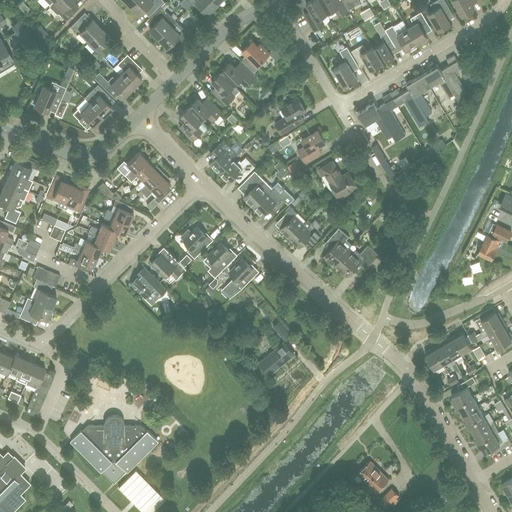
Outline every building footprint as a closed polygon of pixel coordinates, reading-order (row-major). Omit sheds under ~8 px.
[(72,0),(53,0),(62,9),(63,9),(64,11),(60,15),(66,20),(75,11),(70,5),(74,1),(72,0)] [(153,11),(163,1),(162,0),(136,0),(131,5),(140,14),(148,6),(153,11)] [(218,3),(214,0),(186,0),(194,8),(198,4),(208,13),(218,3)] [(319,17),(327,13),(319,0),(311,0),(306,3),(310,10),(304,14),(314,30),(324,24),(319,17)] [(348,10),(342,0),(319,0),(327,13),(334,9),(338,16),(348,10)] [(358,0),(342,0),(348,10),(360,3),(358,0)] [(438,30),(450,23),(443,12),(450,8),(444,0),(436,0),(430,4),(433,10),(428,13),(438,30)] [(477,1),(476,0),(452,0),(462,16),(474,9),(471,5),(477,1)] [(176,21),(172,17),(161,6),(152,15),(157,21),(149,29),(158,38),(172,25),(176,21)] [(414,24),(407,28),(417,43),(427,37),(420,26),(427,22),(421,11),(410,18),(414,24)] [(87,40),(100,27),(92,19),(87,24),(84,22),(83,23),(78,18),(70,27),(75,32),(77,29),(79,31),(79,32),(87,40)] [(181,34),(172,25),(158,38),(167,48),(176,39),(181,45),(191,36),(185,30),(181,34)] [(417,43),(407,28),(398,34),(392,25),(385,30),(386,32),(393,44),(398,41),(399,43),(403,43),(406,49),(417,43)] [(111,44),(106,39),(109,36),(100,27),(87,40),(86,41),(95,50),(93,53),(98,58),(111,44)] [(8,36),(15,46),(23,41),(16,31),(8,36)] [(393,44),(386,32),(380,36),(383,41),(373,48),(381,62),(382,64),(393,57),(387,47),(393,44)] [(0,72),(16,63),(2,40),(0,40),(0,72)] [(263,63),(263,61),(262,60),(269,53),(260,43),(257,46),(252,40),(242,50),(249,57),(244,63),(253,72),(263,63)] [(381,62),(373,48),(372,46),(366,49),(363,44),(351,51),(358,62),(364,59),(370,69),(381,62)] [(344,87),(357,79),(350,68),(357,64),(347,47),(339,51),(346,61),(333,69),(344,87)] [(124,70),(119,75),(132,87),(141,78),(132,69),(137,64),(127,54),(117,64),(124,70)] [(432,67),(421,74),(429,86),(439,81),(449,98),(455,95),(458,100),(468,94),(454,72),(461,67),(454,55),(446,59),(449,64),(440,69),(437,64),(432,67)] [(254,76),(244,66),(239,62),(235,67),(230,62),(221,71),(234,85),(239,80),(245,86),(254,76)] [(240,90),(234,85),(221,71),(211,81),(216,86),(212,90),(226,105),(235,95),(240,90)] [(132,87),(119,75),(115,79),(112,76),(107,81),(98,72),(93,77),(106,89),(111,84),(123,97),(132,87)] [(420,92),(429,86),(421,74),(406,83),(409,88),(400,93),(397,89),(390,93),(397,105),(404,101),(419,126),(429,121),(426,116),(432,112),(420,92)] [(59,103),(61,99),(66,88),(51,81),(48,87),(43,85),(40,92),(38,92),(36,97),(37,98),(34,105),(47,111),(51,102),(53,101),(59,103)] [(98,94),(89,103),(103,117),(112,107),(103,98),(107,94),(97,84),(92,89),(98,94)] [(390,110),(397,105),(390,93),(382,98),(385,102),(376,107),(373,102),(357,112),(358,112),(365,125),(375,119),(387,139),(393,136),(395,141),(405,135),(390,110)] [(222,112),(211,102),(207,97),(202,102),(197,97),(188,107),(202,120),(206,115),(212,121),(222,112)] [(281,133),(286,130),(303,120),(300,114),(306,110),(298,97),(281,108),(286,117),(275,123),(281,133)] [(61,99),(59,103),(54,114),(61,117),(67,102),(61,99)] [(103,117),(89,103),(80,111),(77,108),(72,113),(78,120),(83,115),(94,126),(103,117)] [(210,128),(202,120),(188,107),(179,116),(184,121),(179,126),(193,140),(198,135),(202,135),(210,128)] [(230,118),(237,124),(241,119),(234,113),(230,118)] [(315,149),(325,143),(318,131),(302,140),(305,146),(298,150),(305,163),(318,155),(315,149)] [(223,139),(214,149),(209,154),(213,159),(208,164),(214,170),(215,168),(219,172),(233,158),(228,154),(233,149),(223,139)] [(390,178),(395,175),(376,144),(371,147),(390,178)] [(128,178),(146,160),(138,152),(126,164),(131,168),(124,175),(128,178)] [(237,163),(233,158),(219,172),(228,181),(237,172),(243,178),(256,165),(247,156),(241,162),(239,160),(237,163)] [(15,159),(10,170),(26,178),(31,167),(37,169),(39,164),(28,159),(26,164),(15,159)] [(142,179),(154,167),(146,160),(128,178),(131,181),(137,175),(142,179)] [(294,161),(287,167),(294,175),(301,169),(294,161)] [(332,161),(318,170),(322,176),(325,174),(330,182),(330,183),(334,190),(331,191),(335,197),(337,196),(338,197),(357,186),(349,171),(341,176),(332,161)] [(140,196),(163,173),(158,168),(156,170),(154,167),(142,179),(146,184),(137,193),(140,196)] [(32,180),(26,178),(10,170),(5,180),(28,190),(32,180)] [(252,188),(244,197),(253,206),(267,192),(272,187),(266,182),(257,173),(256,172),(246,182),(247,183),(252,188)] [(169,183),(166,180),(169,178),(163,173),(140,196),(143,193),(146,197),(152,190),(157,195),(153,198),(158,203),(166,194),(162,190),(169,183)] [(52,184),(46,197),(52,200),(53,197),(62,200),(59,206),(61,207),(71,184),(60,179),(57,187),(52,184)] [(23,200),(28,190),(5,180),(1,190),(23,200)] [(104,194),(109,196),(113,193),(102,182),(97,187),(104,194)] [(71,184),(61,207),(66,209),(68,203),(75,206),(73,209),(79,212),(85,199),(79,196),(82,189),(71,184)] [(267,192),(253,206),(262,215),(271,206),(276,211),(286,202),(272,187),(267,192)] [(20,205),(23,200),(1,190),(0,192),(0,202),(9,207),(7,212),(18,217),(20,211),(13,208),(14,205),(17,207),(20,205)] [(115,191),(113,193),(109,196),(115,199),(118,200),(121,197),(115,191)] [(511,196),(508,194),(502,206),(511,210),(511,196)] [(126,204),(118,200),(115,199),(113,205),(117,207),(115,212),(107,209),(105,213),(129,223),(133,213),(124,209),(126,204)] [(287,221),(280,228),(289,237),(303,224),(294,215),(296,212),(293,209),(296,205),(292,201),(288,205),(289,206),(285,210),(287,211),(286,212),(282,216),(287,221)] [(15,223),(18,217),(7,212),(4,218),(15,223)] [(129,223),(105,213),(103,217),(111,221),(109,226),(117,230),(124,233),(129,223)] [(303,224),(289,237),(299,246),(303,242),(307,246),(306,248),(307,248),(312,243),(322,233),(317,228),(321,224),(315,219),(312,223),(308,219),(303,224)] [(54,225),(59,227),(65,229),(71,227),(56,220),(54,225)] [(5,235),(8,230),(12,232),(15,226),(4,221),(1,227),(0,226),(0,238),(11,243),(13,239),(5,235)] [(113,240),(117,230),(109,226),(102,223),(99,229),(91,225),(89,230),(113,240)] [(482,243),(478,253),(491,259),(497,247),(500,240),(498,239),(498,237),(506,241),(511,231),(497,224),(491,236),(487,234),(483,244),(482,243)] [(49,236),(54,238),(58,231),(59,227),(54,225),(49,236)] [(202,240),(206,236),(197,227),(191,233),(188,229),(181,237),(184,240),(183,240),(190,248),(187,251),(194,258),(207,245),(202,240)] [(334,264),(352,244),(346,239),(349,236),(339,227),(329,238),(335,243),(324,256),(334,264)] [(113,240),(89,230),(87,234),(95,237),(93,243),(101,247),(103,248),(108,250),(113,240)] [(60,241),(64,233),(58,231),(54,238),(60,241)] [(11,243),(0,238),(0,246),(1,244),(10,247),(11,243)] [(29,239),(27,244),(38,249),(40,244),(29,239)] [(101,252),(103,248),(101,247),(93,243),(86,240),(83,246),(75,242),(73,246),(97,257),(99,251),(101,252)] [(215,278),(231,261),(226,256),(230,251),(221,242),(207,256),(214,263),(207,270),(215,278)] [(36,254),(38,249),(27,244),(25,249),(36,254)] [(353,253),(348,249),(352,244),(334,264),(347,276),(359,263),(365,269),(379,254),(368,244),(360,253),(356,250),(353,253)] [(92,267),(97,257),(73,246),(71,250),(79,254),(77,260),(72,258),(70,264),(85,270),(87,264),(92,267)] [(33,261),(36,254),(25,249),(21,257),(28,260),(29,259),(33,261)] [(179,276),(186,269),(172,256),(167,261),(160,254),(151,263),(164,277),(171,269),(179,276)] [(242,288),(253,277),(248,272),(252,268),(243,258),(229,272),(236,279),(229,286),(236,293),(242,288)] [(33,276),(38,279),(43,268),(38,266),(33,276)] [(166,289),(151,274),(143,267),(136,274),(137,277),(131,283),(145,296),(152,289),(159,296),(166,289)] [(44,281),(49,270),(43,268),(38,279),(44,281)] [(49,284),(54,273),(49,270),(44,281),(49,284)] [(60,275),(54,273),(49,284),(55,286),(60,275)] [(217,284),(218,279),(216,277),(209,284),(210,285),(205,289),(211,294),(215,290),(213,288),(217,284)] [(39,288),(34,300),(51,308),(56,296),(45,291),(49,284),(36,278),(33,286),(39,288)] [(0,311),(5,313),(10,301),(1,298),(0,300),(0,311)] [(46,319),(51,308),(34,300),(29,312),(23,309),(20,316),(32,321),(35,315),(46,319)] [(486,329),(502,319),(498,313),(496,314),(495,311),(481,319),(486,329)] [(506,326),(502,319),(486,329),(487,329),(483,332),(485,336),(489,333),(492,338),(506,330),(504,328),(506,326)] [(278,321),(273,326),(286,341),(292,337),(278,321)] [(511,344),(511,336),(509,331),(507,332),(506,330),(492,338),(497,348),(495,349),(498,353),(511,344)] [(459,332),(452,336),(462,352),(471,347),(463,333),(460,334),(459,332)] [(462,352),(452,336),(445,340),(447,342),(444,344),(452,358),(462,352)] [(269,374),(294,354),(284,342),(259,362),(269,374)] [(452,358),(444,344),(442,345),(441,343),(434,347),(443,363),(452,358)] [(443,363),(434,347),(427,351),(428,353),(425,355),(433,369),(443,363)] [(13,357),(3,352),(0,360),(0,369),(7,373),(8,370),(13,357)] [(18,374),(25,358),(14,354),(13,357),(8,370),(18,374)] [(25,384),(35,363),(25,358),(18,374),(24,377),(23,380),(23,383),(25,384)] [(45,367),(35,363),(25,384),(35,388),(37,384),(40,378),(51,383),(53,377),(50,376),(51,374),(43,371),(45,367)] [(453,402),(455,406),(472,396),(467,387),(475,381),(472,376),(457,385),(460,390),(451,395),(455,401),(453,402)] [(49,388),(51,383),(40,378),(37,384),(49,388)] [(46,394),(49,388),(37,384),(35,388),(35,389),(46,394)] [(46,394),(35,389),(33,395),(44,399),(46,394)] [(44,399),(33,395),(30,400),(41,405),(44,399)] [(478,405),(472,396),(455,406),(457,410),(459,409),(462,414),(478,405)] [(41,405),(30,400),(28,406),(39,411),(41,405)] [(508,413),(503,403),(496,407),(498,411),(502,409),(505,414),(508,413)] [(466,425),(483,415),(478,405),(462,414),(465,420),(463,421),(466,425)] [(39,411),(28,406),(25,411),(36,416),(39,411)] [(146,430),(141,424),(124,424),(124,422),(124,421),(123,419),(122,418),(120,416),(118,415),(116,415),(114,414),(112,415),(110,415),(108,416),(107,418),(106,419),(105,421),(104,422),(104,424),(88,424),(82,430),(81,429),(70,440),(102,471),(103,470),(114,481),(126,470),(127,471),(158,440),(147,429),(146,430)] [(488,424),(484,416),(483,415),(466,425),(468,429),(470,428),(473,433),(488,424)] [(477,443),(498,431),(493,422),(488,424),(473,433),(476,438),(474,439),(477,443)] [(498,431),(477,443),(479,448),(481,446),(484,452),(491,448),(494,453),(511,443),(508,438),(502,441),(497,432),(498,431)] [(13,455),(12,456),(7,451),(2,456),(0,453),(0,511),(10,511),(24,498),(19,493),(29,483),(19,473),(25,467),(13,455)] [(376,492),(389,479),(370,460),(357,473),(376,492)] [(152,511),(165,499),(136,470),(118,487),(143,511),(152,511)] [(511,477),(502,484),(508,494),(511,491),(511,477)] [(399,495),(391,488),(379,500),(386,508),(391,503),(394,506),(399,501),(396,498),(399,495)] [(440,506),(447,498),(443,494),(435,501),(440,506)] [(60,508),(64,511),(72,503),(68,499),(60,508)]
